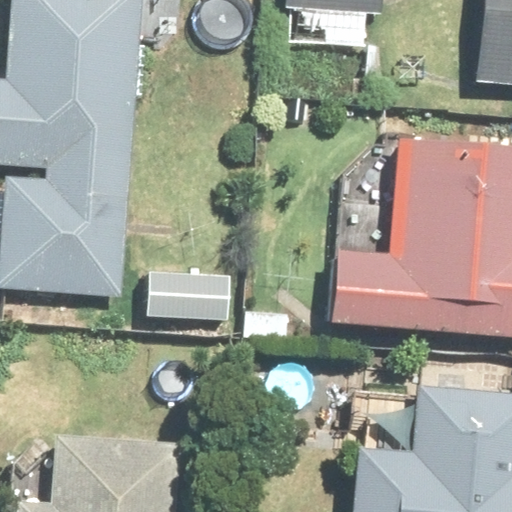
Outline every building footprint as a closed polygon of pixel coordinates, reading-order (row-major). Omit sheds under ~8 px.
[(0,308),(112,317),(136,0),(10,0),(4,92),(0,91),(0,308)] [(386,0),(284,0),(283,17),(385,22),(386,0)] [(511,0),(486,0),(479,112),(511,114),(511,0)] [(511,156),(402,151),(397,260),(337,257),(332,342),(511,352),(511,156)] [(511,511),(511,406),(390,395),(384,458),(331,455),(327,511),(511,511)] [(51,499),(14,497),(12,511),(172,511),(176,455),(54,448),(51,499)]
